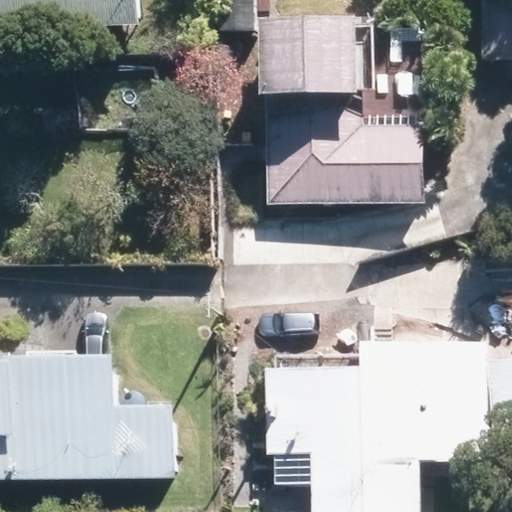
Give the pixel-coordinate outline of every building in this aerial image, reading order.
[(141,0),(0,0),(0,32),(142,30),(141,0)] [(255,0),(221,0),(222,37),(256,36),(255,0)] [(511,0),(485,0),(487,65),(511,64),(511,0)] [(270,210),(360,207),(421,206),(419,137),(358,138),(355,30),(265,32),(270,210)] [(217,141),(260,141),(260,113),(260,77),(217,77),(217,141)] [(368,384),(285,385),(285,457),(318,457),(318,511),(413,511),(413,462),(483,462),(482,358),(368,359),(368,384)] [(511,365),(497,367),(501,449),(511,447),(511,365)] [(179,480),(178,422),(111,423),(110,381),(7,383),(9,483),(179,480)]
